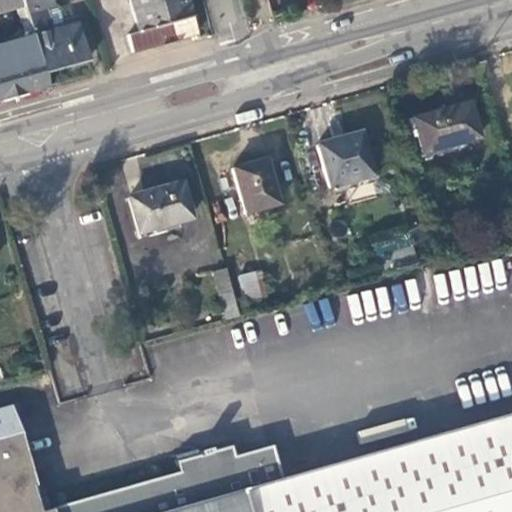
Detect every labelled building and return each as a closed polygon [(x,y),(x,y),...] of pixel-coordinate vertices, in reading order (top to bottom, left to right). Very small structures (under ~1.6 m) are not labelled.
[(0,0),(0,15),(24,9),(21,0),(0,0)] [(29,31),(43,74),(87,62),(75,17),(63,22),(65,29),(54,32),(52,24),(45,0),(21,0),(24,9),(29,31)] [(130,0),(140,33),(192,17),(186,0),(130,0)] [(192,17),(140,33),(130,36),(134,54),(166,46),(165,40),(176,37),(178,42),(198,36),(192,17)] [(65,29),(63,22),(52,24),(54,32),(65,29)] [(0,99),(46,88),(43,74),(29,31),(15,35),(16,41),(9,42),(9,40),(0,41),(0,99)] [(469,104),(412,119),(422,154),(478,138),(469,104)] [(360,135),(318,146),(330,189),(347,185),(349,192),(373,185),(360,135)] [(265,161),(232,171),(245,217),(278,208),(265,161)] [(182,184),(129,199),(139,233),(191,219),(182,184)] [(410,249),(382,257),(386,272),(414,265),(410,249)] [(230,268),(214,270),(221,319),(236,317),(230,268)] [(265,273),(242,271),(240,296),(263,298),(265,273)] [(30,511),(26,492),(34,489),(9,405),(0,408),(0,511),(30,511)] [(511,511),(511,415),(279,481),(272,452),(231,462),(229,452),(211,456),(210,452),(196,455),(195,452),(174,459),(178,477),(58,511),(511,511)]
